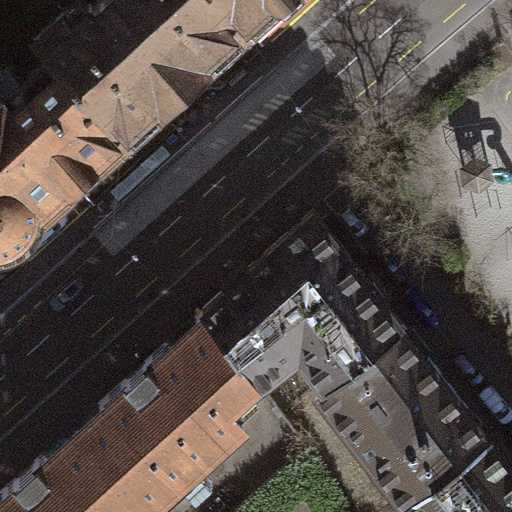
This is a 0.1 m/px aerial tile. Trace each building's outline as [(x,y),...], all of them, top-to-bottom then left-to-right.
[(207,62),(244,28),(218,0),(104,0),(97,7),(91,1),(73,18),(66,10),(36,37),(51,54),(125,136),(162,103),(166,108),(212,67),(207,62)] [(218,0),(244,28),(276,0),(278,0),(288,3),(290,0),(218,0)] [(51,54),(30,73),(30,80),(34,85),(30,88),(20,97),(21,103),(14,108),(0,89),(0,248),(11,246),(23,239),(32,228),(38,214),(73,183),(84,184),(95,174),(96,162),(125,136),(51,54)] [(324,379),(326,382),(403,322),(314,208),(206,308),(259,378),(300,347),(324,379)] [(259,378),(206,308),(77,423),(151,504),(247,419),(232,402),(259,378)] [(317,385),(405,499),(489,434),(403,322),(326,382),(324,379),(317,385)] [(142,511),(151,504),(77,423),(64,434),(0,491),(0,511),(142,511)] [(511,511),(511,463),(489,434),(405,499),(415,511),(511,511)]
